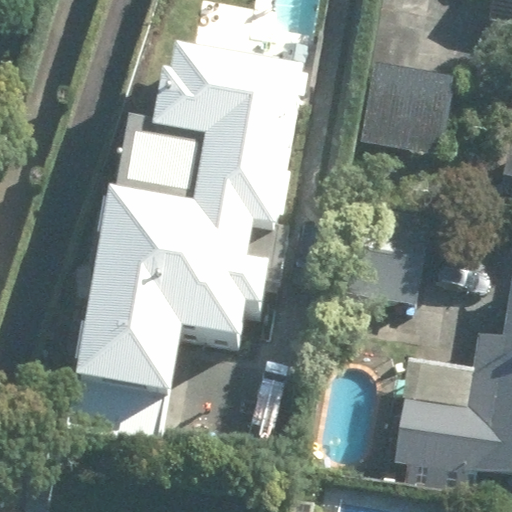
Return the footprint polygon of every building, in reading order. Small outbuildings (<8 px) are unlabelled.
[(511,0),(491,0),(487,26),(511,29),(511,0)] [(276,225),(294,77),(189,64),(180,136),(124,129),(116,198),(97,196),(71,409),(169,421),(180,327),(238,334),(241,304),(260,306),(265,267),(242,264),(248,222),(276,225)] [(456,84),(368,75),(359,162),(447,171),(456,84)] [(429,228),(381,221),(367,311),(415,318),(429,228)] [(511,292),(506,350),(480,348),(477,377),(404,370),(392,495),(474,503),(475,494),(511,497),(511,292)]
